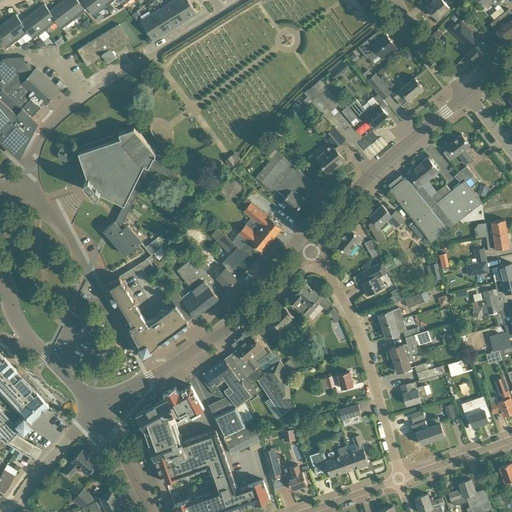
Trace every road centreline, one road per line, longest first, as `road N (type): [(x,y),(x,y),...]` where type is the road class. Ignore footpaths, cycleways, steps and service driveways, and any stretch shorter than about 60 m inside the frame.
road 1 (tertiary): [(99,409),(223,334),(313,246)]
road 2 (residential): [(398,479),(365,347),(313,246)]
road 3 (tertiary): [(313,246),(372,171),(465,96)]
road 4 (tertiary): [(99,409),(19,329),(0,271)]
road 5 (residential): [(95,89),(222,12)]
road 6 (residential): [(5,511),(99,409)]
road 7 (residential): [(398,479),(511,439)]
